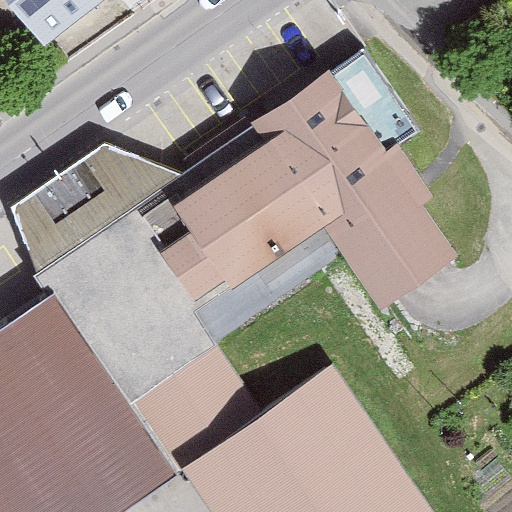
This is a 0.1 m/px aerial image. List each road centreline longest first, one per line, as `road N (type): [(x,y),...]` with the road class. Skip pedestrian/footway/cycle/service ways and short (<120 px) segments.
road 1 (secondary): [(0,172),(250,0)]
road 2 (residential): [(511,142),(367,0)]
